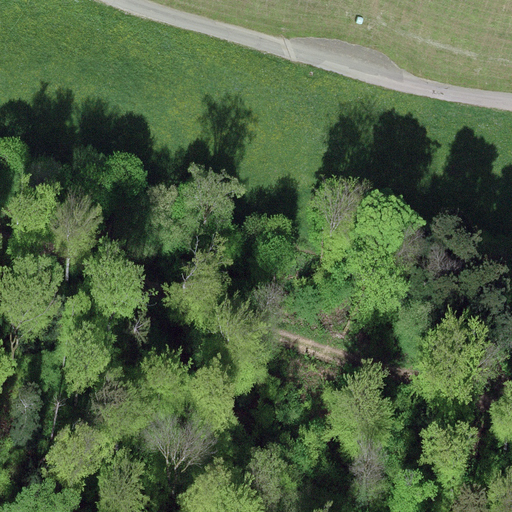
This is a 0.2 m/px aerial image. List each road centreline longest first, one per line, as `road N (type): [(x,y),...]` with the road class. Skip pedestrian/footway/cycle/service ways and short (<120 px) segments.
road 1 (track): [(0,237),(95,262),(235,321),(511,410)]
road 2 (track): [(511,100),(472,97),(104,0)]
